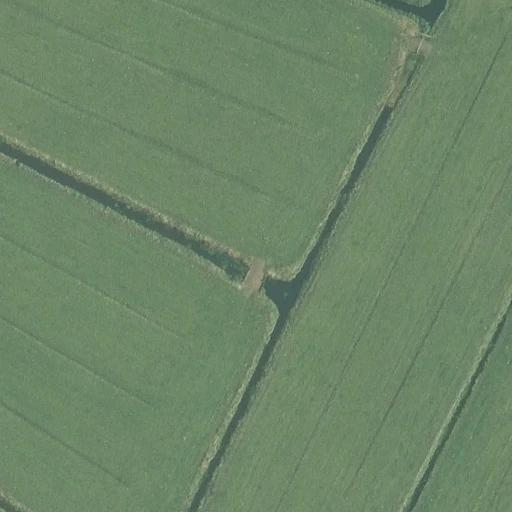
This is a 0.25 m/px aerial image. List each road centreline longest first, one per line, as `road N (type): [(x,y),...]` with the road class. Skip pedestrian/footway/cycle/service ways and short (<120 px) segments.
road 1 (track): [(396,41),(264,263),(151,511)]
road 2 (track): [(396,41),(441,55),(461,50),(491,12),(511,6)]
